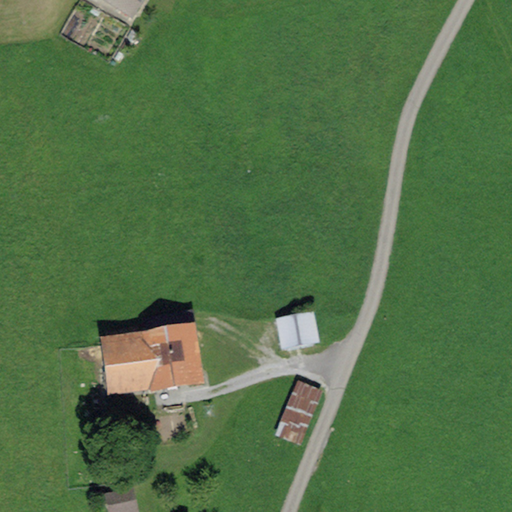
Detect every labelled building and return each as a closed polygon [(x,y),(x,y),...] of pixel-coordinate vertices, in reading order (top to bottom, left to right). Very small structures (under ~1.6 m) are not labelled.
[(114,0),(134,11),(140,0),(114,0)] [(308,314),(281,320),(287,351),(314,345),(308,314)] [(105,391),(201,377),(193,328),(138,337),(137,328),(105,334),(111,373),(103,375),(105,391)] [(277,434),(303,444),(323,388),(298,379),(277,434)] [(133,511),(129,493),(109,497),(112,511),(133,511)]
